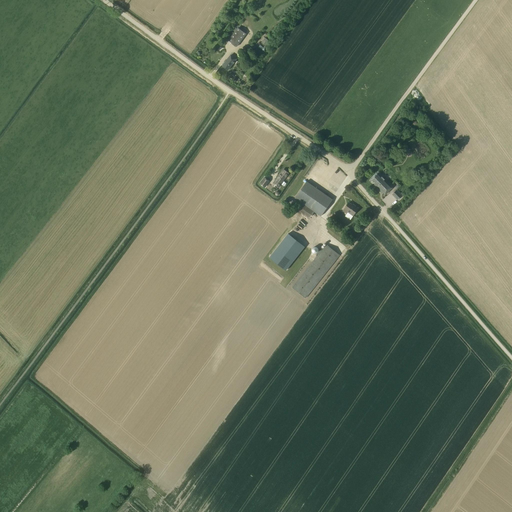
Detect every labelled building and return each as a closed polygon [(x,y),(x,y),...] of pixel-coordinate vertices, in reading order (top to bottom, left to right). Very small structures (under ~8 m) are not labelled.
[(238,27),(228,40),(237,47),(246,34),(239,29),(241,26),(239,25),(238,27)] [(230,56),(229,56),(222,65),(229,70),(238,58),(234,55),(233,56),(231,55),(230,56)] [(276,181),(274,184),(279,186),(289,173),(283,169),(275,181),(276,181)] [(386,179),(385,180),(379,173),(371,180),(378,186),(377,187),(384,194),(393,186),(386,179)] [(259,184),(265,188),(270,181),(264,177),(259,184)] [(321,216),(333,199),(307,181),(295,198),(301,203),(297,209),(310,218),(314,211),(321,216)] [(392,194),(397,200),(402,195),(397,190),(392,194)] [(347,213),(348,212),(353,215),(358,208),(354,205),(354,206),(349,202),(343,211),(347,213)] [(270,257),(269,257),(286,270),(299,254),(282,241),(270,257)] [(292,288),(306,298),(340,255),(326,244),(292,288)]
